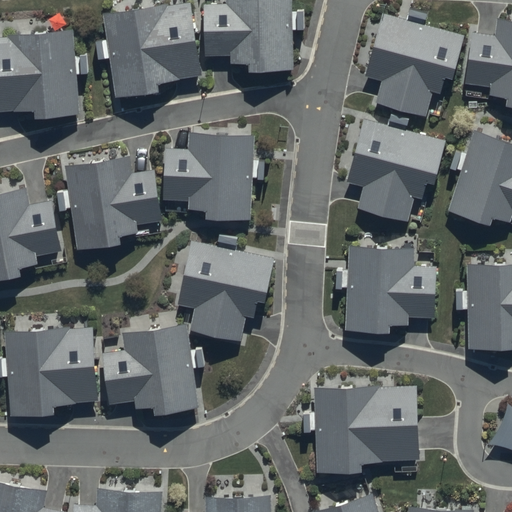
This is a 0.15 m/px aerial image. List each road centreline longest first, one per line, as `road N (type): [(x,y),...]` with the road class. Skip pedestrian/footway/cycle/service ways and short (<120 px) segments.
road 1 (residential): [(302,348),(276,396),(226,438),(159,448),(0,446)]
road 2 (residential): [(322,102),(259,100),(191,111),(0,155)]
road 3 (residential): [(322,102),(302,348)]
road 4 (residential): [(302,348),(469,376)]
